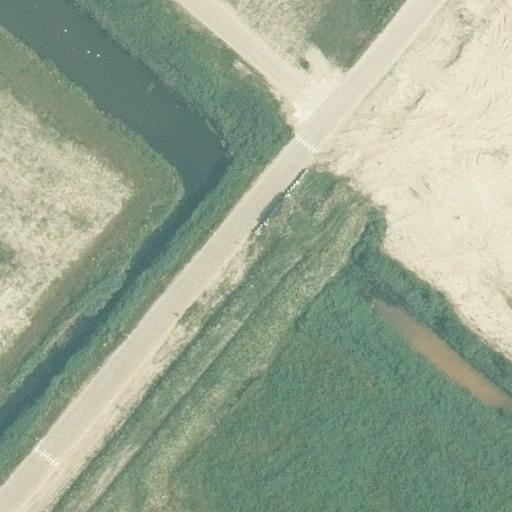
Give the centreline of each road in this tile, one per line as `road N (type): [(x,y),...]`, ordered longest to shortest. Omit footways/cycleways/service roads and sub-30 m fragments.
road 1 (tertiary): [(511,115),(425,96),(370,111),(300,181),(64,467)]
road 2 (tertiary): [(92,490),(386,147),(426,133),(511,153)]
road 3 (residential): [(0,69),(171,215),(0,405)]
road 4 (track): [(431,0),(332,114),(194,0)]
